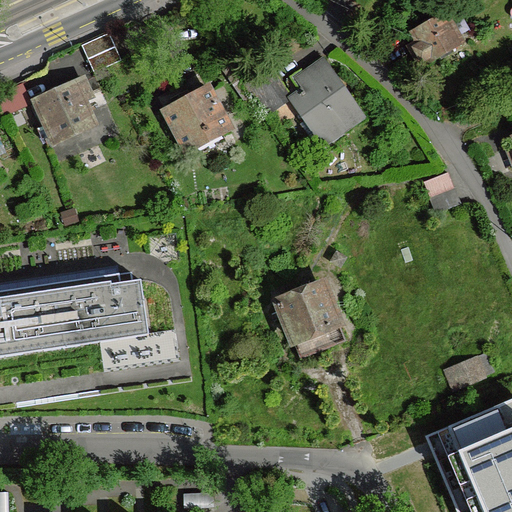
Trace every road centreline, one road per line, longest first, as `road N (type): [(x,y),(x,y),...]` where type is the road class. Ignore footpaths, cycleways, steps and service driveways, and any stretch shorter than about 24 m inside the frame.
road 1 (residential): [(0,451),(338,458),(363,466),(388,511)]
road 2 (residential): [(511,262),(476,182),(440,131),(291,0)]
road 3 (secondary): [(0,57),(131,0)]
